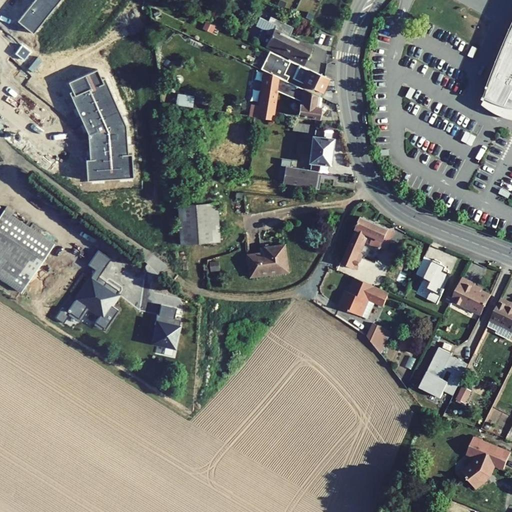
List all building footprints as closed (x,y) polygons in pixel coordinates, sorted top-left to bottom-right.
[(34,0),(18,21),(33,33),(58,0),(34,0)] [(312,0),(330,8),(333,2),(338,5),(340,0),(312,0)] [(259,17),(256,25),(268,31),(267,33),(271,35),(265,46),(289,58),(288,60),(290,61),(299,65),(303,67),(312,48),(288,37),(293,27),(275,19),(273,24),(268,22),(259,17)] [(511,29),(511,32),(508,38),(505,45),(502,51),(500,58),(497,64),(495,71),(485,98),(483,97),(483,99),(484,100),(485,98),(490,100),(495,103),(498,104),(502,106),(507,107),(510,108),(511,108),(511,29)] [(265,71),(278,77),(286,81),(289,76),(284,74),(290,61),(288,60),(269,51),(261,69),(265,71)] [(293,78),(323,92),(329,79),(303,67),(299,65),(293,78)] [(128,154),(126,125),(105,77),(102,79),(97,69),(68,82),(72,91),(70,93),(88,135),(90,159),(86,159),(87,180),(132,177),(131,154),(128,154)] [(271,119),(276,90),(278,77),(265,71),(259,105),(257,117),(271,119)] [(276,90),(300,102),(302,89),(286,81),(278,77),(276,90)] [(319,107),(317,107),(319,96),(302,89),(300,102),(298,116),(317,118),(320,116),(321,110),(319,107)] [(248,104),(247,116),(257,117),(259,105),(248,104)] [(292,130),(308,132),(309,125),(288,122),(287,127),(292,128),(292,130)] [(282,183),(314,188),(318,171),(327,172),(328,165),(330,165),(333,138),(331,138),(332,131),(315,129),(314,136),(312,136),(309,163),(311,163),(310,170),(285,166),(282,183)] [(190,145),(186,156),(192,158),(196,147),(190,145)] [(65,228),(14,196),(0,217),(0,263),(29,283),(65,228)] [(220,198),(180,202),(184,242),(224,237),(220,198)] [(352,240),(363,244),(364,242),(380,249),(380,248),(388,229),(362,217),(352,240)] [(380,248),(386,250),(394,232),(388,229),(380,248)] [(271,248),(254,251),(257,273),(294,268),(290,240),(270,243),(271,248)] [(349,248),(359,253),(363,244),(352,240),(349,248)] [(355,269),(361,254),(359,253),(349,248),(342,264),(355,269)] [(432,260),(425,256),(416,274),(417,275),(420,269),(426,272),(432,260)] [(420,269),(417,275),(431,281),(428,288),(431,290),(426,299),(437,304),(444,289),(443,288),(450,273),(447,272),(449,270),(439,265),(441,262),(434,259),(434,260),(432,260),(426,272),(420,269)] [(462,277),(451,300),(481,315),(486,303),(490,295),(481,290),(474,287),(475,285),(475,284),(462,277)] [(345,290),(339,306),(359,315),(365,300),(368,301),(369,300),(383,306),(389,293),(354,278),(351,285),(352,286),(349,292),(345,290)] [(490,319),(500,324),(496,331),(495,333),(511,341),(511,307),(508,305),(509,303),(500,299),(490,319)] [(359,315),(361,316),(368,301),(365,300),(359,315)] [(161,306),(158,316),(174,320),(176,309),(161,306)] [(156,316),(155,322),(179,327),(180,321),(174,320),(158,316),(156,316)] [(487,326),(496,331),(500,324),(490,319),(487,326)] [(179,327),(155,322),(150,346),(175,351),(180,327),(179,327)] [(367,336),(379,346),(387,329),(373,323),(367,336)] [(379,346),(382,348),(389,330),(387,329),(379,346)] [(400,342),(401,350),(410,349),(410,341),(400,342)] [(452,355),(439,348),(419,389),(440,399),(444,392),(452,396),(468,365),(451,357),(452,355)] [(462,387),(457,398),(464,402),(470,390),(462,387)] [(463,473),(475,489),(487,480),(486,479),(489,477),(495,465),(504,468),(511,451),(482,440),(475,437),(474,436),(466,454),(475,458),(472,463),(464,470),(463,473)]
